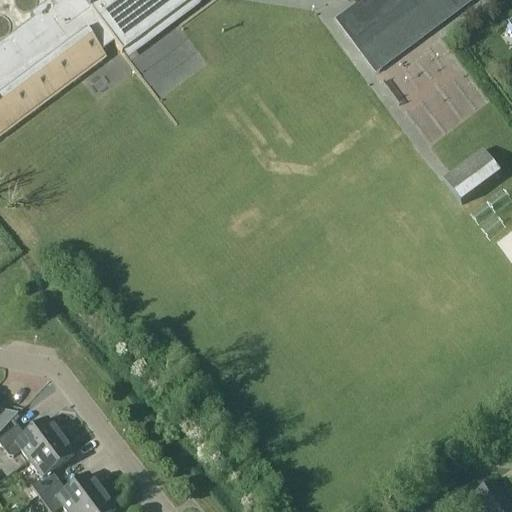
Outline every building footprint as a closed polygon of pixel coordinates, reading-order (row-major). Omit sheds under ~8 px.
[(0,0),(0,139),(107,60),(101,52),(113,44),(122,55),(192,3),(194,2),(195,0),(194,0),(0,0)] [(359,0),(333,20),(350,43),(357,53),(373,75),(473,0),(359,0)] [(462,206),(502,176),(483,151),(443,180),(462,206)] [(0,432),(17,415),(0,411),(0,432)] [(20,453),(27,463),(60,439),(46,420),(23,437),(16,428),(0,439),(0,447),(8,458),(12,459),(20,453)] [(37,498),(58,483),(51,474),(73,457),(60,439),(27,463),(41,481),(30,489),(37,498)] [(64,511),(76,511),(101,494),(87,476),(65,492),(58,483),(37,498),(47,511),(57,511),(62,509),(64,511)] [(478,511),(496,511),(507,504),(492,483),(469,499),(478,511)] [(113,511),(101,494),(76,511),(113,511)]
